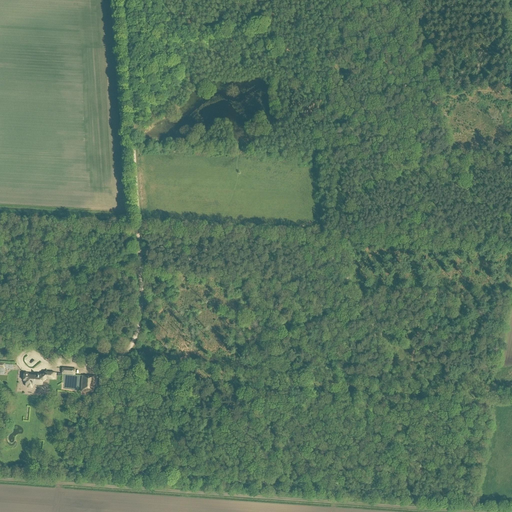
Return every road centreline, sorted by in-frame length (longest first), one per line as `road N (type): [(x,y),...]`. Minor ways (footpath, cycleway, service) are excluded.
road 1 (track): [(127,0),(144,276),(129,351),(91,367)]
road 2 (track): [(88,484),(466,511)]
